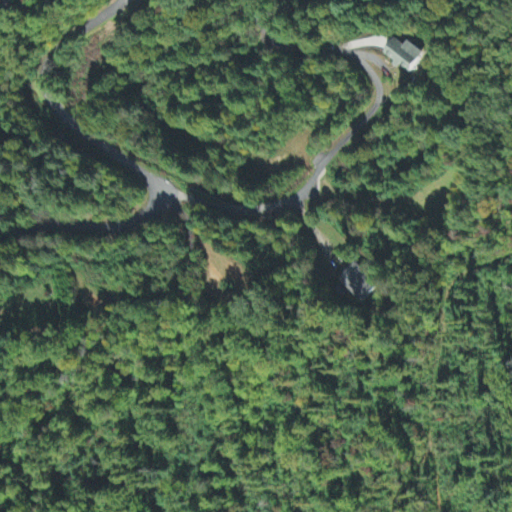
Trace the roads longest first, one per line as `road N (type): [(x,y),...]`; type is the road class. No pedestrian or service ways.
road 1 (residential): [(123,0),(56,50),(44,83),(73,125),(150,180),(153,208),(116,227),(53,223),(0,243)]
road 2 (residential): [(247,0),(285,48),(359,60),(380,98),(288,201),(241,210),(157,194)]
